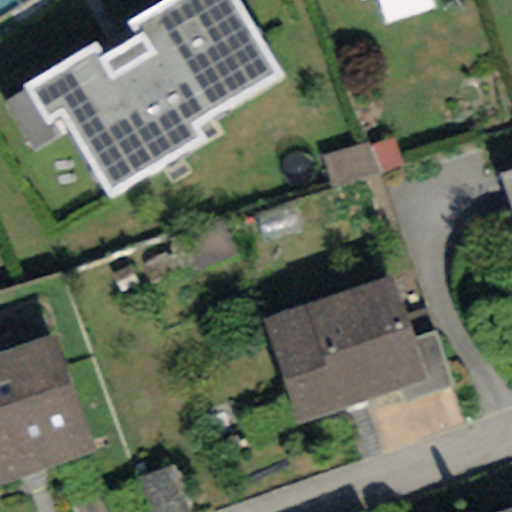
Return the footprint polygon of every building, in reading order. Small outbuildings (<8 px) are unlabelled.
[(61,121),(109,201),(206,142),(197,127),(283,75),(236,0),(169,0),(129,24),(137,36),(105,55),(98,42),(22,88),(47,129),(61,121)] [(394,136),(368,144),(379,179),(405,171),(394,136)] [(368,144),(320,159),(331,194),(379,179),(368,144)] [(511,172),(500,177),(511,212),(511,172)] [(389,279),(265,320),(299,421),(398,388),(422,379),(402,318),(389,279)] [(426,310),(402,318),(422,379),(398,388),(404,406),(453,389),(426,310)] [(52,339),(0,356),(0,486),(92,455),(52,339)] [(190,511),(175,464),(137,476),(148,511),(190,511)]
